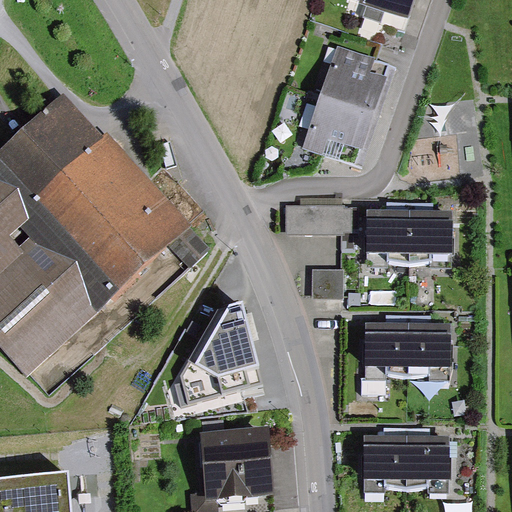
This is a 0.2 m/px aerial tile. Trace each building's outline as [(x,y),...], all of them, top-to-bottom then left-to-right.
[(368,0),(367,2),(410,17),(415,0),(368,0)] [(337,57),(321,103),(370,120),(386,73),(337,57)] [(321,103),(306,150),(354,166),(370,120),(321,103)] [(174,227),(63,107),(0,165),(0,330),(29,362),(174,227)] [(352,202),(287,204),(288,232),(353,230),(352,202)] [(410,216),(367,216),(367,262),(410,263),(410,216)] [(453,216),(410,216),(410,263),(453,263),(453,216)] [(314,266),(313,293),(344,294),(344,266),(314,266)] [(242,314),(218,319),(183,380),(191,407),(260,390),(242,314)] [(409,330),(365,329),(365,376),(408,377),(409,330)] [(451,330),(409,330),(408,377),(451,377),(451,330)] [(266,436),(204,439),(207,503),(269,500),(266,436)] [(407,442),(364,442),(364,489),(407,489),(407,442)] [(450,442),(407,442),(407,489),(450,489),(450,442)] [(71,511),(70,481),(0,485),(0,511),(71,511)]
